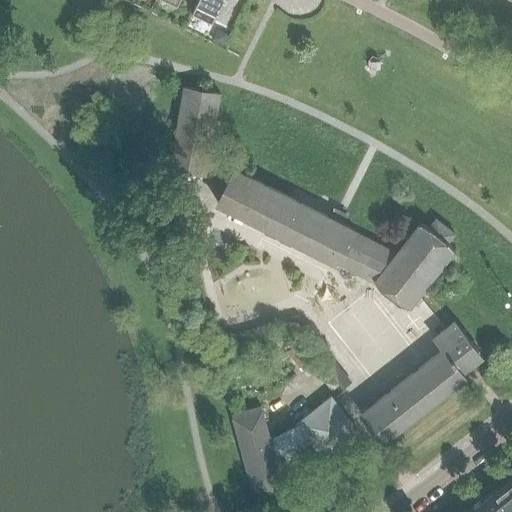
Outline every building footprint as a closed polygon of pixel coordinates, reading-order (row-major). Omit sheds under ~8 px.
[(197,0),(191,13),(211,23),(222,0),(197,0)] [(221,45),(227,35),(215,30),(210,40),(221,45)] [(451,252),(446,243),(453,234),(434,219),(426,229),(418,224),(395,253),(339,224),(343,220),(330,213),(329,219),(220,164),(208,160),(219,94),(182,87),(177,116),(174,117),(172,127),(175,128),(170,155),(167,156),(165,165),(168,167),(167,169),(204,176),(205,171),(217,175),(228,180),(216,204),(337,264),(336,265),(348,271),(349,270),(372,281),(396,303),(407,308),(451,252)] [(462,373),(481,358),(453,323),(433,339),(442,350),(359,414),(381,442),(464,377),(462,373)] [(321,459),(356,432),(330,398),(295,424),(298,428),(290,433),(284,439),(274,443),(270,445),(260,409),(231,417),(254,501),(284,493),(273,455),(282,452),(284,458),(293,454),(291,448),(301,443),(306,439),(321,459)] [(481,501),(489,511),(511,511),(511,492),(504,482),(481,501)] [(489,511),(481,501),(466,511),(489,511)]
